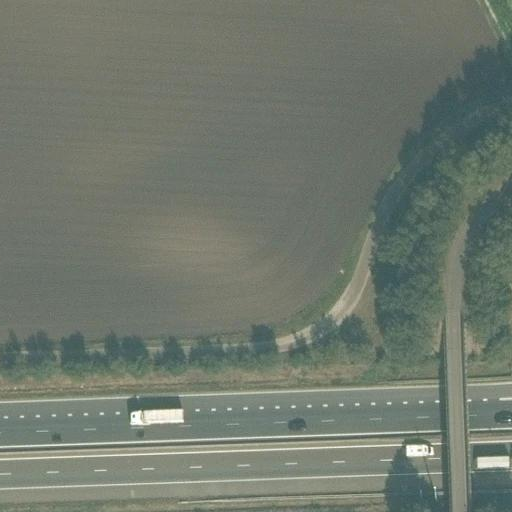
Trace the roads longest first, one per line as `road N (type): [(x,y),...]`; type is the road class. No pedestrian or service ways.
road 1 (unclassified): [(511,106),(454,134),(401,192),(343,300),(308,336),(266,352),(0,363)]
road 2 (motorway): [(0,476),(511,457)]
road 3 (motorway): [(498,416),(0,434)]
road 4 (unclassified): [(460,511),(452,263),(470,218),(511,181)]
